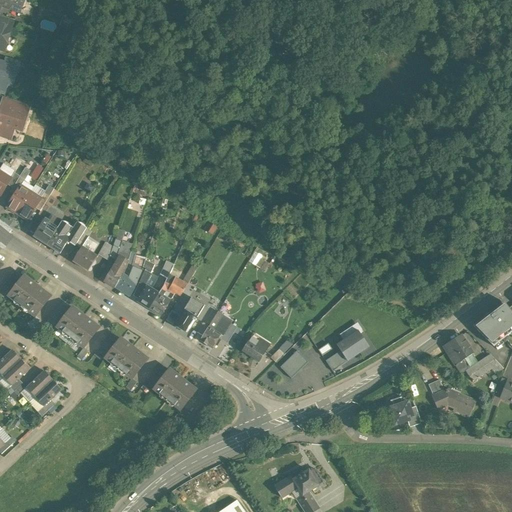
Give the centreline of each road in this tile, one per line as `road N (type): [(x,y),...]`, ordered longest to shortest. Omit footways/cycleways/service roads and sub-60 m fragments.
road 1 (tertiary): [(0,232),(224,378),(268,427)]
road 2 (residential): [(0,472),(83,394),(73,370),(0,327)]
road 3 (secondary): [(511,278),(408,356),(326,402)]
road 4 (residential): [(326,402),(370,440),(511,445)]
road 5 (secondary): [(268,427),(182,464),(127,511)]
